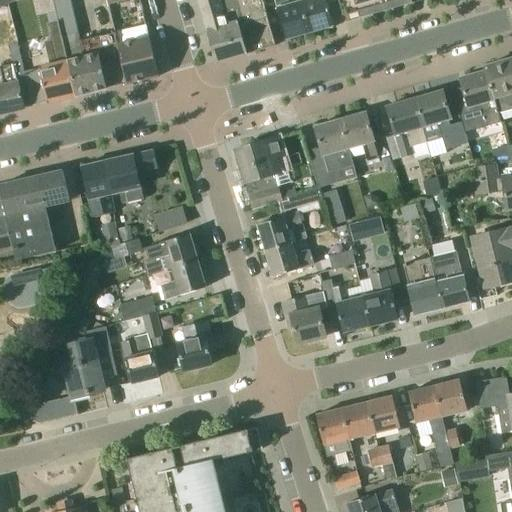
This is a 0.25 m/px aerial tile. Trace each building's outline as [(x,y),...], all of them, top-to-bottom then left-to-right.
[(127,84),(118,45),(115,34),(90,39),(81,42),(71,0),(52,0),(58,21),(76,96),(101,90),(127,84)] [(198,0),(207,30),(206,31),(216,63),(276,46),(262,0),(198,0)] [(274,0),(286,39),(309,33),(299,0),(274,0)] [(333,26),(326,0),(299,0),(309,33),(333,26)] [(338,0),(339,2),(343,14),(343,16),(344,15),(358,12),(360,18),(412,3),(411,0),(338,0)] [(0,17),(3,19),(10,18),(7,7),(0,8),(0,17)] [(23,72),(32,106),(47,102),(47,103),(76,96),(58,21),(48,23),(51,41),(45,42),(50,65),(23,72)] [(118,45),(127,84),(158,77),(149,37),(118,45)] [(499,113),(511,109),(511,58),(485,66),(499,113)] [(0,113),(24,108),(18,81),(17,81),(13,65),(1,68),(4,83),(0,84),(0,113)] [(489,127),(502,124),(499,113),(485,66),(484,67),(485,68),(475,70),(476,74),(460,79),(468,108),(483,104),(489,127)] [(447,121),(451,120),(442,90),(415,98),(428,143),(442,138),(446,150),(468,144),(462,122),(450,126),(447,121)] [(426,143),(428,143),(415,98),(386,107),(402,159),(415,155),(413,150),(427,146),(426,143)] [(373,143),(375,143),(366,112),(340,120),(349,150),(363,146),(368,162),(377,159),(373,143)] [(348,150),(349,150),(340,120),(314,128),(331,185),(356,178),(348,150)] [(287,169),(283,157),(277,137),(236,150),(254,209),(274,203),(276,208),(319,195),(317,189),(282,200),(275,176),(283,173),(282,171),(287,169)] [(154,150),(103,162),(111,195),(120,193),(122,204),(144,199),(137,172),(158,168),(154,150)] [(82,167),(94,217),(115,212),(111,195),(103,162),(82,167)] [(511,176),(500,178),(498,164),(474,167),(476,184),(474,185),(476,195),(504,191),(506,209),(511,208),(511,176)] [(70,202),(67,190),(63,171),(0,185),(0,192),(16,261),(56,252),(46,207),(70,202)] [(437,177),(423,181),(425,190),(427,190),(429,197),(441,194),(437,177)] [(0,264),(16,261),(0,192),(0,264)] [(368,209),(380,205),(378,197),(372,194),(364,197),(368,209)] [(292,242),(307,238),(298,209),(321,202),(319,195),(276,208),(279,218),(258,224),(266,250),(292,242)] [(422,214),(435,211),(431,199),(418,202),(422,214)] [(416,204),(400,209),(405,222),(420,217),(416,204)] [(342,207),(329,211),(333,225),(346,221),(342,207)] [(159,232),(187,224),(182,208),(155,216),(159,232)] [(363,235),(363,234),(360,222),(347,226),(350,238),(363,235)] [(112,239),(116,234),(115,228),(110,224),(104,225),(100,230),(101,236),(106,239),(112,239)] [(119,230),(122,242),(133,239),(130,227),(119,230)] [(478,269),(486,267),(491,286),(511,280),(511,254),(510,248),(511,247),(511,229),(506,231),(505,227),(470,236),(478,269)] [(323,237),(327,251),(348,244),(344,230),(323,237)] [(198,261),(191,239),(190,234),(160,243),(160,244),(148,248),(155,273),(171,268),(172,269),(198,261)] [(274,277),(314,265),(310,251),(297,255),(293,243),(307,239),(307,238),(292,242),(266,250),(274,277)] [(105,251),(107,260),(142,251),(139,239),(110,246),(111,250),(105,251)] [(333,269),(356,263),(352,250),(330,256),(333,269)] [(430,258),(436,281),(443,308),(470,302),(458,253),(457,251),(430,258)] [(409,285),(408,285),(415,315),(443,308),(436,281),(430,258),(404,264),(409,285)] [(165,300),(191,292),(206,287),(198,261),(172,269),(175,281),(161,286),(165,300)] [(398,319),(393,300),(386,271),(369,275),(374,293),(364,295),(361,287),(370,326),(398,319)] [(370,326),(361,287),(347,290),(346,284),(334,287),(332,279),(321,282),(327,306),(336,304),(343,332),(370,326)] [(326,337),(318,306),(311,308),(308,296),(284,302),(288,322),(292,321),(297,343),(326,337)] [(156,313),(152,297),(121,305),(125,321),(142,317),(143,316),(156,313)] [(158,312),(156,313),(143,316),(147,334),(135,337),(136,339),(122,342),(132,384),(159,377),(153,351),(164,348),(161,336),(163,335),(158,312)] [(79,314),(74,325),(85,330),(90,319),(79,314)] [(177,341),(184,371),(212,364),(207,343),(211,342),(207,322),(182,328),(184,339),(177,341)] [(103,391),(98,371),(95,358),(112,353),(105,327),(92,331),(93,337),(68,343),(72,361),(65,363),(74,398),(103,391)] [(511,395),(505,396),(502,379),(507,378),(507,377),(476,382),(480,408),(497,406),(501,433),(511,430),(511,395)] [(468,411),(465,399),(460,380),(434,386),(442,417),(468,411)] [(446,431),(442,417),(434,386),(409,392),(416,424),(429,421),(441,466),(454,463),(450,449),(446,431)] [(400,427),(397,416),(393,396),(367,403),(374,433),(400,427)] [(349,439),(374,433),(367,403),(341,409),(349,439)] [(324,445),(349,439),(341,409),(316,415),(324,445)] [(446,431),(450,449),(461,446),(456,429),(446,431)] [(223,511),(223,509),(211,461),(252,451),(247,430),(127,459),(132,478),(140,511),(223,511)] [(377,448),(381,465),(383,465),(392,463),(389,445),(377,448)] [(373,468),(381,465),(377,448),(368,450),(373,468)] [(511,511),(511,451),(486,456),(489,472),(511,468),(511,501),(501,503),(502,511),(511,511)] [(417,455),(421,471),(433,468),(429,452),(417,455)] [(471,480),(468,460),(455,463),(459,482),(471,480)] [(392,463),(383,465),(386,480),(396,477),(392,463)] [(441,472),(445,487),(458,484),(455,469),(441,472)] [(338,489),(357,483),(361,482),(358,472),(335,479),(338,489)] [(348,511),(384,511),(382,511),(381,509),(397,504),(393,489),(346,504),(348,511)] [(446,502),(448,511),(465,511),(463,498),(446,502)]
